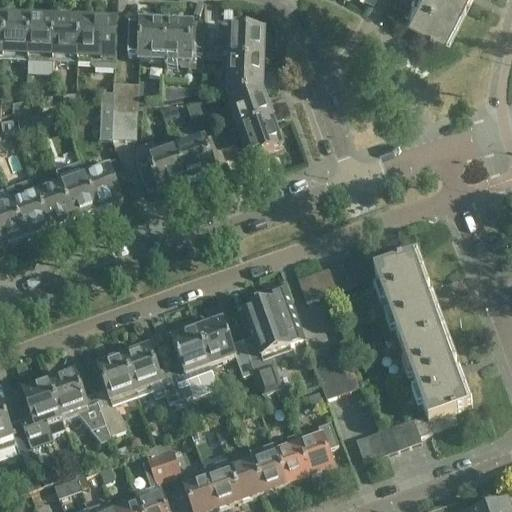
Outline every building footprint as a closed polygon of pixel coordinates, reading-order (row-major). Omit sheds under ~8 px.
[(414,0),(408,12),(446,31),(446,30),(450,33),(466,0),(414,0)] [(28,65),(30,21),(5,20),(3,64),(28,65)] [(53,66),(55,22),(30,21),(28,65),(28,75),(53,76),(53,66)] [(78,67),(80,23),(55,22),(53,66),(78,67)] [(117,25),(80,23),(78,67),(93,68),(93,70),(95,72),(115,73),(117,25)] [(165,66),(167,27),(141,26),(141,30),(129,30),(128,60),(140,61),(140,65),(165,66)] [(192,28),(167,27),(165,66),(189,68),(188,73),(202,74),(203,69),(204,32),(192,32),(192,28)] [(229,34),(228,64),(263,65),(264,35),(229,34)] [(262,95),(263,65),(228,64),(227,97),(262,95)] [(126,113),(127,89),(114,88),(114,98),(114,105),(114,113),(126,113)] [(127,89),(126,113),(126,117),(138,117),(139,90),(127,89)] [(165,92),(164,106),(202,98),(202,94),(165,92)] [(272,123),(262,95),(227,97),(239,131),(240,134),(272,123)] [(63,100),(63,109),(77,107),(77,97),(63,100)] [(114,105),(114,98),(103,97),(102,107),(114,105)] [(39,104),(38,113),(52,111),(52,101),(39,104)] [(112,144),(114,113),(114,105),(102,107),(100,145),(112,144)] [(13,118),(14,118),(27,115),(27,106),(14,108),(13,118)] [(176,110),(161,112),(163,122),(179,119),(176,110)] [(213,112),(206,116),(210,126),(218,123),(213,112)] [(125,144),(126,117),(126,113),(114,113),(112,144),(113,143),(125,144)] [(137,145),(138,117),(126,117),(125,144),(137,145)] [(39,120),(28,122),(30,135),(41,133),(39,120)] [(30,135),(28,122),(17,124),(19,137),(30,135)] [(282,151),(272,123),(240,134),(239,131),(214,141),(218,151),(243,142),(250,162),(282,151)] [(16,137),(13,125),(2,127),(4,139),(16,137)] [(214,139),(174,153),(186,185),(214,175),(213,171),(224,167),(218,151),(214,141),(214,139)] [(147,200),(186,185),(174,153),(155,154),(150,149),(137,153),(136,168),(143,188),(147,200)] [(118,161),(107,165),(109,171),(113,180),(123,176),(118,161)] [(99,217),(123,208),(119,197),(107,165),(98,169),(98,171),(84,177),(99,217)] [(74,226),(99,217),(84,177),(81,167),(56,177),(59,186),(74,226)] [(49,235),(74,226),(59,186),(35,195),(49,235)] [(25,244),(49,235),(35,195),(10,204),(25,244)] [(0,252),(0,253),(25,244),(10,204),(0,208),(0,252)] [(418,260),(413,261),(374,275),(379,291),(373,294),(379,311),(386,309),(389,319),(383,321),(388,337),(395,334),(401,351),(441,337),(445,335),(418,260)] [(362,283),(356,263),(344,268),(352,290),(364,286),(362,283)] [(352,290),(344,268),(333,272),(341,294),(352,290)] [(341,294),(333,272),(321,276),(329,298),(341,294)] [(329,298),(321,276),(310,280),(318,302),(329,298)] [(310,280),(298,284),(306,307),(318,302),(310,280)] [(298,327),(284,289),(263,296),(265,303),(256,306),(258,312),(244,317),(254,343),(244,346),(256,378),(264,401),(286,393),(277,369),(268,373),(265,365),(292,355),(290,349),(305,343),(298,327)] [(222,325),(196,334),(209,370),(236,361),(243,382),(256,378),(244,346),(232,351),(222,325)] [(186,379),(209,370),(196,334),(171,344),(180,369),(169,374),(180,405),(194,400),(186,379)] [(445,335),(441,337),(401,351),(407,367),(400,369),(407,386),(412,384),(413,385),(416,393),(410,395),(416,412),(422,410),(426,422),(424,423),(423,421),(414,424),(420,442),(432,438),(458,428),(454,417),(473,411),(462,382),(461,379),(445,335)] [(354,368),(345,345),(333,349),(342,372),(354,368)] [(342,372),(333,349),(322,352),(330,376),(342,372)] [(148,352),(123,361),(138,402),(163,393),(168,409),(180,405),(169,374),(158,378),(148,352)] [(330,376),(322,352),(310,356),(319,380),(330,376)] [(115,410),(138,402),(123,361),(97,370),(107,396),(95,400),(110,442),(111,442),(127,436),(119,415),(117,415),(115,410)] [(362,392),(354,368),(342,372),(350,396),(362,392)] [(350,396),(342,372),(330,376),(339,400),(350,396)] [(339,400),(330,376),(319,380),(327,404),(339,400)] [(110,442),(95,400),(84,404),(75,379),(62,383),(61,381),(51,385),(52,387),(49,388),(62,424),(77,419),(102,452),(113,448),(111,442),(110,442)] [(62,424),(49,388),(46,389),(46,386),(35,390),(36,393),(23,397),(32,423),(21,427),(32,454),(33,457),(54,449),(50,438),(65,433),(62,424)] [(312,412),(324,410),(319,396),(308,400),(312,412)] [(1,405),(0,405),(0,446),(14,441),(20,459),(32,454),(21,427),(10,431),(1,405)] [(273,413),(262,417),(266,430),(277,426),(273,413)] [(266,430),(262,417),(252,421),(256,433),(266,430)] [(422,447),(420,442),(414,424),(403,429),(410,451),(422,447)] [(334,473),(328,455),(339,451),(331,428),(318,433),(321,439),(298,447),(311,482),(311,480),(320,477),(321,478),(334,473)] [(410,451),(403,429),(391,433),(399,455),(410,451)] [(231,442),(226,430),(216,433),(220,446),(231,442)] [(220,446),(216,433),(205,437),(210,450),(220,446)] [(399,455),(391,433),(380,438),(387,460),(399,455)] [(387,460),(380,438),(368,442),(376,464),(387,460)] [(376,464),(368,442),(357,446),(364,468),(376,464)] [(169,445),(157,450),(161,460),(173,456),(169,445)] [(298,486),(311,482),(298,447),(275,456),(288,490),(289,490),(288,489),(297,485),(298,486)] [(129,450),(116,455),(118,463),(131,458),(129,450)] [(161,460),(157,450),(145,455),(148,465),(161,460)] [(182,480),(173,456),(161,460),(164,470),(170,485),(182,480)] [(275,495),(288,490),(275,456),(253,464),(265,498),(266,498),(265,497),(274,493),(275,495)] [(170,485),(164,470),(161,460),(148,465),(157,490),(158,490),(170,485)] [(254,502),(265,498),(253,464),(230,473),(242,507),(243,506),(242,505),(254,501),(254,502)] [(111,472),(101,475),(106,490),(116,484),(111,472)] [(229,511),(242,507),(230,473),(207,481),(218,511),(222,511),(229,510),(229,511)] [(106,490),(101,475),(90,479),(94,492),(106,490)] [(218,511),(207,481),(184,489),(191,511),(218,511)] [(67,487),(56,491),(62,510),(70,507),(73,502),(67,487)] [(135,498),(138,507),(139,511),(165,511),(158,490),(157,490),(135,498)] [(54,492),(33,500),(36,509),(57,502),(54,492)]
